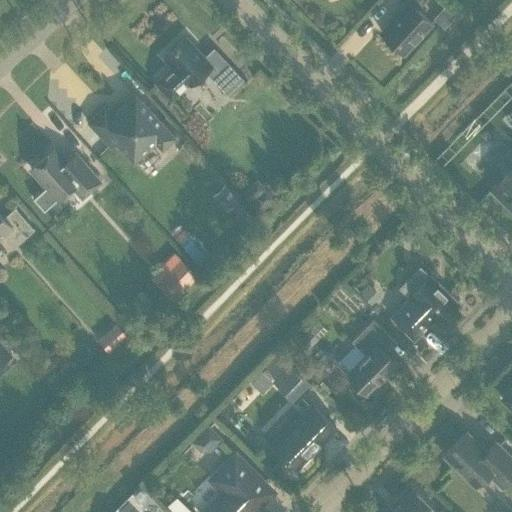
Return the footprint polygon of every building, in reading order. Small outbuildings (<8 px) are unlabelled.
[(400,0),(406,5),(381,31),(403,52),(431,21),(416,8),(422,0),(400,0)] [(171,99),(188,83),(190,84),(205,70),(226,93),(243,78),(213,47),(204,56),(185,35),(163,56),(172,65),(154,82),(171,99)] [(175,135),(135,93),(113,113),(105,105),(87,121),(110,145),(115,141),(133,161),(155,140),(162,147),(175,135)] [(47,148),(25,168),(41,185),(30,195),(41,208),(69,183),(78,193),(98,176),(73,148),(59,161),(47,148)] [(511,166),(491,188),(505,202),(508,199),(511,203),(511,166)] [(3,217),(0,212),(0,236),(5,232),(16,244),(34,228),(14,207),(3,217)] [(390,316),(413,338),(433,319),(437,323),(458,302),(420,264),(398,286),(409,297),(390,316)] [(354,342),(335,361),(345,372),(367,393),(397,363),(385,351),(395,341),(396,342),(397,341),(373,318),(351,339),(354,342)] [(0,338),(0,362),(12,352),(0,338)] [(273,375),(295,397),(312,380),(290,358),(273,375)] [(511,386),(501,398),(511,408),(511,386)] [(296,465),(298,463),(301,463),(309,456),(309,452),(335,426),(312,403),(273,443),(296,465)] [(208,425),(193,440),(201,448),(208,449),(219,437),(208,425)] [(466,431),(443,454),(474,485),(487,471),(501,486),(511,474),(511,456),(496,440),(485,451),(466,431)] [(249,511),(271,490),(235,453),(211,477),(224,490),(201,511),(249,511)] [(140,485),(112,511),(141,511),(145,491),(140,485)] [(411,486),(385,511),(431,511),(434,509),(411,486)] [(141,511),(162,511),(163,508),(145,490),(145,491),(141,511)]
